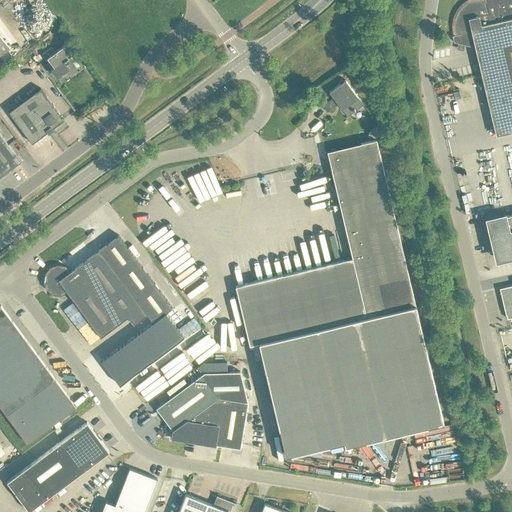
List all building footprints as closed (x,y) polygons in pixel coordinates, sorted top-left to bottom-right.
[(455,34),(452,35),(453,42),(475,47),(496,135),(511,130),(511,0),(469,0),(469,1),(466,2),(465,3),(464,4),(463,5),(460,7),(459,9),(458,10),(457,11),(456,13),(456,14),(455,15),(455,17),(454,18),(454,19),(454,21),(453,22),(453,24),(453,25),(453,27),(454,28),(454,30),(455,34)] [(40,37),(43,40),(48,37),(50,38),(54,35),(50,30),(40,37)] [(0,53),(9,47),(0,35),(0,53)] [(41,53),(46,59),(48,58),(54,66),(50,69),(56,77),(69,67),(65,62),(69,59),(67,57),(71,54),(64,44),(55,51),(51,46),(41,53)] [(333,96),(322,104),(327,111),(338,103),(347,116),(363,104),(345,79),(329,91),(333,96)] [(52,128),(63,119),(40,88),(9,111),(32,142),(48,131),(49,132),(52,129),(52,128)] [(0,132),(0,175),(21,160),(0,132)] [(235,285),(249,344),(259,342),(285,454),(344,441),(345,445),(443,422),(415,304),(376,138),(327,150),(352,257),(235,285)] [(488,219),(497,258),(511,254),(511,213),(503,216),(504,216),(488,219)] [(47,274),(46,280),(45,281),(48,287),(53,292),(60,293),(66,290),(100,336),(128,316),(133,324),(147,314),(153,321),(172,307),(118,234),(69,271),(64,267),(57,266),(50,268),(46,274),(47,274)] [(511,285),(505,287),(501,293),(507,318),(511,316),(511,285)] [(1,305),(0,305),(0,405),(27,442),(76,406),(1,305)] [(119,384),(184,336),(166,312),(153,321),(101,360),(119,384)] [(248,401),(240,371),(227,371),(227,361),(203,361),(197,366),(202,373),(156,407),(173,430),(172,436),(214,443),(240,448),(248,401)] [(6,481),(29,510),(109,451),(87,421),(6,481)] [(105,499),(99,511),(142,511),(157,478),(130,466),(114,503),(105,499)] [(177,511),(229,511),(230,510),(233,502),(236,503),(236,502),(216,494),(213,504),(185,493),(177,511)] [(260,511),(289,511),(264,502),(260,511)]
